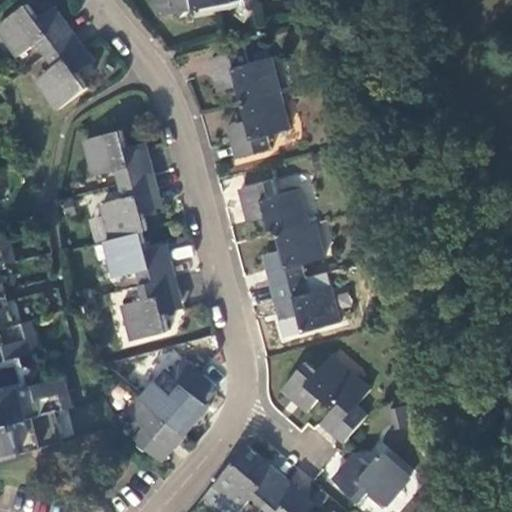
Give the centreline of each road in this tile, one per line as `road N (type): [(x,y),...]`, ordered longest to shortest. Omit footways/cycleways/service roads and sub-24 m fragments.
road 1 (residential): [(263,416),(245,305),(203,153),(167,57),(119,0)]
road 2 (residential): [(158,511),(263,416)]
